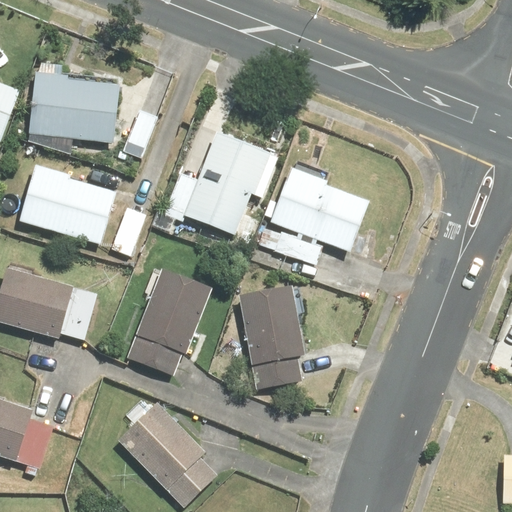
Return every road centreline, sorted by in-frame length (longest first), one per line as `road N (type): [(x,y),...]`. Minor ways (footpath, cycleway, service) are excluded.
road 1 (residential): [(364,508),(483,179)]
road 2 (secondary): [(198,0),(442,100)]
